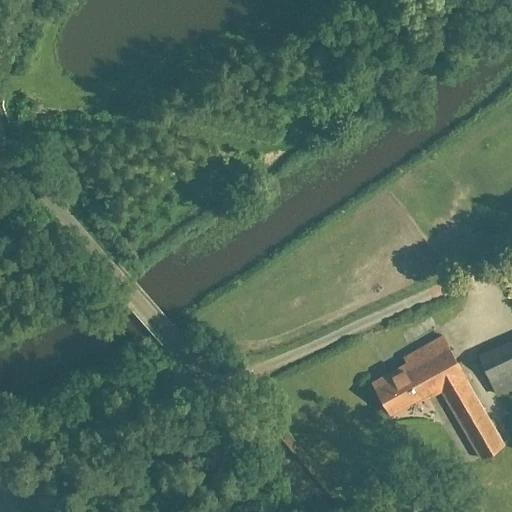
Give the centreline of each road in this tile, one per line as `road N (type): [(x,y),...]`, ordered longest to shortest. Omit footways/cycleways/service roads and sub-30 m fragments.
road 1 (unclassified): [(511,261),(242,375),(208,379)]
road 2 (unclassified): [(0,132),(185,362),(208,379)]
road 3 (track): [(0,436),(39,452),(81,493),(123,496),(155,480),(208,379)]
road 4 (unclassified): [(208,379),(323,511)]
